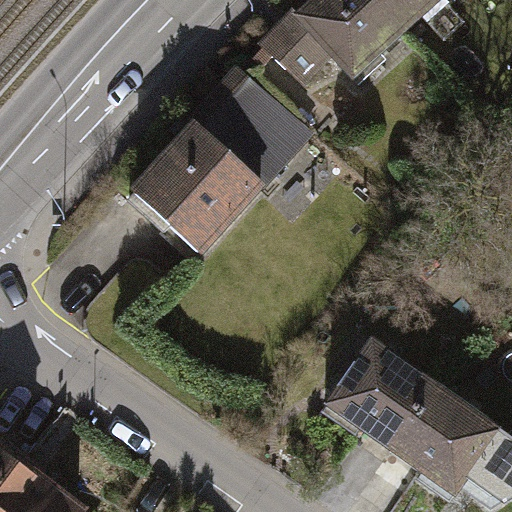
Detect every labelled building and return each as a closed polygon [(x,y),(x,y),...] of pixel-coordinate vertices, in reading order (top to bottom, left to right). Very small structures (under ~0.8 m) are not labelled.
[(376,0),(339,0),(280,59),(320,99),(348,71),(376,100),(427,50),(376,0)] [(480,0),(376,0),(427,50),(480,0)] [(268,84),(145,211),(211,274),(334,148),(268,84)] [(361,384),(332,429),(399,472),(455,392),(373,336),(347,375),(361,384)] [(399,472),(456,511),(471,511),(511,453),(511,431),(455,392),(399,472)] [(0,436),(0,511),(15,511),(47,472),(0,436)] [(15,511),(99,511),(47,472),(15,511)]
